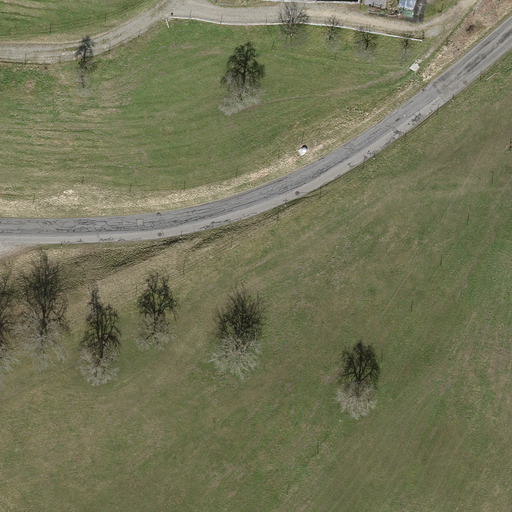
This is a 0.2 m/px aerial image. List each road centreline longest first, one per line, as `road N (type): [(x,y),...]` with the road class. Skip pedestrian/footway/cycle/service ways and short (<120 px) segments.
road 1 (tertiary): [(0,230),(135,227),(209,216),(314,175),(411,114),(511,31)]
road 2 (track): [(0,46),(72,42),(171,0)]
